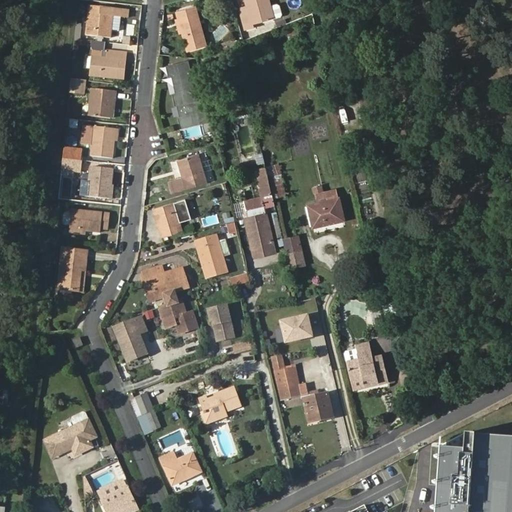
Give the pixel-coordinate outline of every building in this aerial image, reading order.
[(248,0),(250,6),(254,20),(245,22),(247,31),(257,28),(256,25),(275,20),(269,0),(248,0)] [(280,3),(273,3),(275,17),(282,16),(280,3)] [(254,20),(250,6),(241,9),(245,22),(254,20)] [(90,7),(88,36),(112,38),(115,10),(90,7)] [(208,48),(197,8),(178,14),(180,20),(184,35),(190,53),(208,48)] [(227,57),(239,53),(237,46),(225,50),(227,57)] [(120,59),(127,59),(128,52),(108,50),(107,57),(92,56),(91,76),(118,78),(120,59)] [(225,50),(201,59),(203,65),(227,57),(225,50)] [(125,79),(127,59),(120,59),(118,78),(125,79)] [(173,75),(178,95),(174,96),(181,128),(209,121),(205,101),(197,103),(188,63),(168,68),(170,77),(173,75)] [(72,80),(70,93),(81,94),(82,81),(72,80)] [(112,109),(115,109),(116,91),(93,89),(91,116),(110,118),(112,109)] [(114,142),(115,130),(95,127),(90,157),(113,159),(114,142)] [(65,147),(63,158),(81,160),(82,149),(65,147)] [(179,160),(184,178),(170,182),(173,194),(208,184),(199,154),(179,160)] [(81,160),(63,158),(62,169),(80,171),(81,160)] [(270,164),(272,195),(283,194),(281,164),(270,164)] [(90,167),(86,196),(108,198),(111,169),(90,167)] [(266,170),(255,172),(260,197),(272,193),(266,170)] [(306,203),(311,225),(342,218),(336,195),(306,203)] [(262,204),(260,197),(245,200),(246,207),(262,204)] [(153,210),(161,239),(182,233),(180,224),(191,220),(185,200),(153,210)] [(262,204),(246,207),(248,218),(245,218),(251,249),(271,244),(262,204)] [(110,213),(72,209),(72,212),(66,212),(64,213),(63,222),(65,224),(70,225),(70,228),(101,232),(101,228),(109,229),(110,213)] [(284,236),(292,266),(304,264),(297,233),(284,236)] [(196,242),(207,279),(227,273),(215,237),(196,242)] [(271,244),(251,249),(253,257),(273,252),(271,244)] [(82,273),(87,274),(89,255),(66,251),(61,290),(80,293),(82,273)] [(155,295),(162,293),(175,289),(187,285),(182,267),(163,272),(161,264),(142,270),(144,277),(149,276),(155,295)] [(229,277),(231,286),(249,282),(247,273),(229,277)] [(149,276),(144,277),(141,278),(147,297),(155,295),(149,276)] [(158,306),(158,307),(168,305),(182,301),(181,298),(178,299),(175,289),(162,293),(165,304),(158,306)] [(168,305),(158,307),(164,326),(176,323),(175,324),(178,332),(197,326),(192,310),(185,311),(182,301),(168,305)] [(233,336),(226,304),(208,309),(210,320),(212,319),(217,340),(233,336)] [(312,334),(307,313),(281,320),(286,340),(312,334)] [(146,353),(138,334),(147,331),(141,317),(114,327),(127,361),(146,353)] [(252,348),(250,341),(233,345),(234,352),(252,348)] [(66,346),(70,354),(77,350),(73,342),(66,346)] [(388,382),(383,355),(373,357),(370,344),(357,347),(359,359),(347,362),(351,382),(362,380),(363,384),(378,381),(379,385),(388,382)] [(306,393),(304,384),(298,385),(293,364),(290,365),(291,368),(284,369),(281,355),(271,357),(280,399),(306,393)] [(353,390),(379,385),(378,381),(363,384),(362,380),(351,382),(353,390)] [(198,401),(203,414),(206,413),(210,422),(227,416),(226,410),(240,405),(232,387),(219,392),(220,396),(214,398),(206,401),(205,398),(198,401)] [(43,389),(41,410),(57,411),(59,390),(43,389)] [(303,398),(308,422),(332,416),(326,392),(303,398)] [(206,413),(203,414),(201,415),(204,424),(210,422),(206,413)] [(162,427),(157,414),(148,417),(154,430),(162,427)] [(89,420),(43,440),(52,459),(52,460),(71,451),(75,457),(93,448),(90,442),(98,438),(89,420)] [(511,511),(511,435),(462,432),(461,448),(437,447),(432,511),(511,511)] [(101,449),(106,460),(116,456),(110,444),(101,449)] [(165,466),(173,484),(200,472),(194,454),(165,466)] [(104,498),(128,486),(124,478),(100,490),(104,498)] [(129,511),(139,507),(128,486),(104,498),(110,511),(129,511)]
